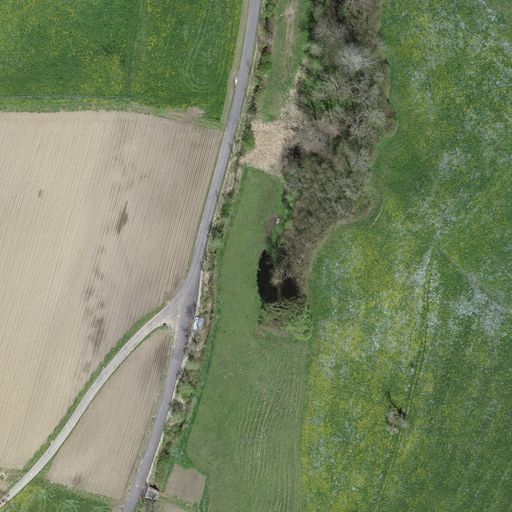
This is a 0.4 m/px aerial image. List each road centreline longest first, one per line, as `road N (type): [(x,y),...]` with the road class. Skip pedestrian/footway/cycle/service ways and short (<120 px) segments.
road 1 (track): [(377,511),(419,367),(435,256),(511,164)]
road 2 (unclassified): [(189,304),(256,0)]
road 3 (unclassified): [(0,503),(46,457),(123,352),(189,304)]
road 4 (unclassified): [(189,304),(128,511)]
